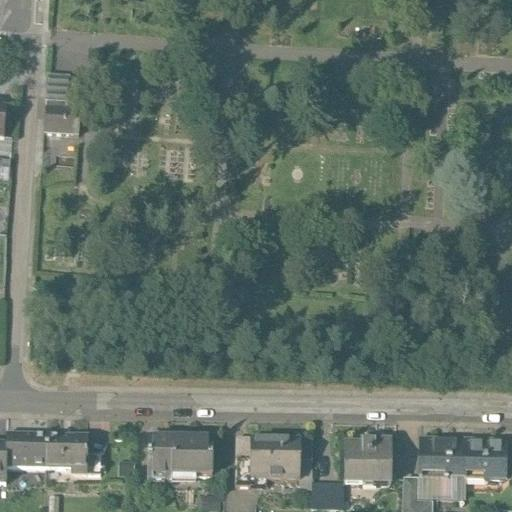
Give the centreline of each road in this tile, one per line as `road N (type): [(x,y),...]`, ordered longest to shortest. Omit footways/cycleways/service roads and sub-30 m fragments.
road 1 (residential): [(5,409),(511,413)]
road 2 (residential): [(33,0),(5,409)]
